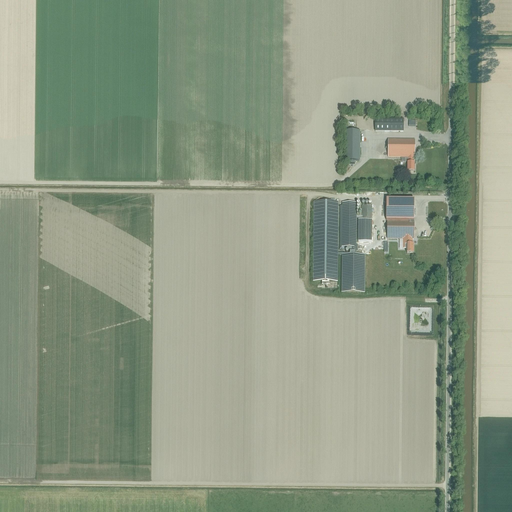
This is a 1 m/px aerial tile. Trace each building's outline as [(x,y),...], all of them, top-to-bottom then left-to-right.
[(403,132),(403,119),(375,119),(375,132),(403,132)] [(344,131),(344,163),(359,163),(359,131),(353,131),(353,129),(350,129),(350,131),(344,131)] [(414,158),(414,140),(388,140),(387,158),(408,158),(408,163),(407,163),(407,172),(414,172),(414,163),(413,163),(413,158),(414,158)] [(386,200),(386,221),(387,221),(387,222),(414,222),(414,200),(386,200)] [(322,282),(325,282),(338,282),(338,202),(313,202),(313,282),(322,282)] [(350,251),(350,256),(341,256),(341,293),(364,293),(364,256),(355,256),(356,218),(371,219),(371,206),(361,206),(361,217),(356,217),(356,203),(342,203),(342,206),(340,206),(340,248),(340,250),(352,250),(352,251),(350,251)] [(358,221),(358,242),(371,243),(371,221),(358,221)] [(402,249),(406,249),(406,254),(413,254),(413,245),(412,245),(412,240),(413,240),(414,222),(387,222),(387,239),(402,240),(402,249)]
